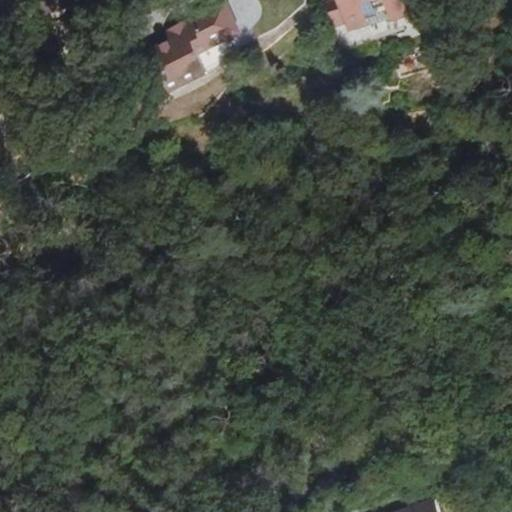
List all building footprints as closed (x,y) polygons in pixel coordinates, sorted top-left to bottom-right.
[(186,87),(221,70),(215,58),(238,46),(234,39),(257,28),(243,0),(236,0),(200,18),(203,24),(185,32),(157,47),(168,70),(177,66),(186,87)] [(373,17),(376,25),(412,13),(407,0),(347,0),(344,1),(352,24),(373,17)] [(355,33),(376,25),(373,17),(352,24),(355,33)] [(182,27),(185,32),(203,24),(200,18),(182,27)] [(215,58),(221,70),(244,59),(238,46),(215,58)] [(177,90),(186,87),(177,66),(168,70),(177,90)]
